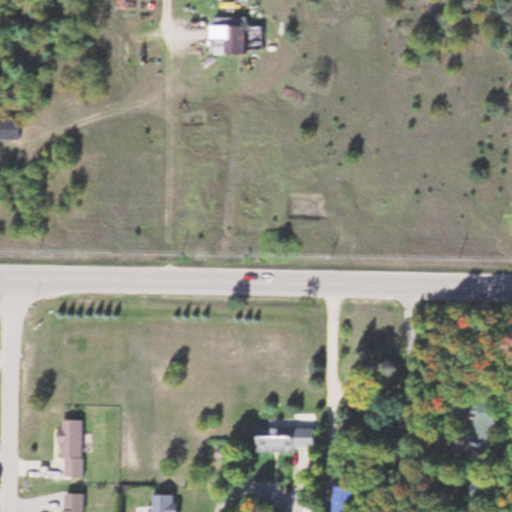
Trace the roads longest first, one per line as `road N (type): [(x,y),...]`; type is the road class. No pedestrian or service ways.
road 1 (tertiary): [(511,285),(0,276)]
road 2 (residential): [(15,277),(11,511)]
